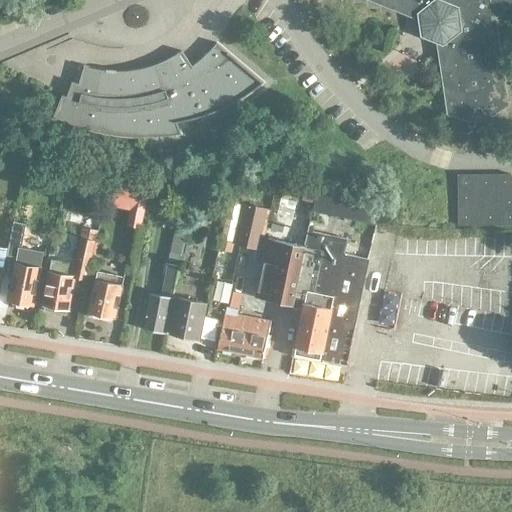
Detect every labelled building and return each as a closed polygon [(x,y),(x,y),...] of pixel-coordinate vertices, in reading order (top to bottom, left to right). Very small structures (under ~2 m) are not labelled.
[(511,0),(378,0),(379,2),(390,1),(391,7),(404,7),(404,12),(417,11),(420,26),(421,34),(430,39),(444,45),(441,57),(446,58),(443,72),(447,73),(445,85),(450,86),(447,99),(451,100),(449,113),(453,114),(468,119),(474,128),(480,125),(485,127),(489,116),(503,106),(506,105),(499,93),(504,90),(498,79),(501,76),(496,66),(499,63),(494,52),(497,50),(492,38),(496,36),(489,24),(501,5),(506,7),(509,0),(511,0)] [(62,95),(53,117),(66,123),(79,127),(91,131),(105,134),(119,136),(133,137),(147,137),(165,136),(180,134),(176,123),(189,120),(201,117),(215,112),(226,107),(239,100),(252,92),(263,82),(217,43),(207,53),(198,61),(192,66),(181,52),(172,58),(159,64),(145,68),(126,71),(111,71),(99,70),(84,66),(79,84),(72,82),(67,97),(62,95)] [(511,176),(511,175),(459,175),(459,225),(511,224),(511,176)] [(97,177),(93,194),(108,197),(111,183),(111,181),(97,177)] [(375,199),(350,194),(306,183),(302,199),(314,202),(311,211),(345,218),(369,224),(375,199)] [(149,191),(134,187),(126,225),(140,228),(149,191)] [(231,255),(234,242),(233,241),(241,204),(230,201),(222,239),(220,238),(217,252),(231,255)] [(257,250),(260,237),(266,210),(246,206),(237,245),(257,250)] [(284,223),(272,220),(270,230),(282,232),(284,223)] [(17,257),(16,263),(8,299),(33,304),(40,268),(44,252),(22,248),(26,224),(14,221),(7,255),(17,257)] [(304,246),(291,307),(303,309),(293,355),(347,366),(366,273),(365,273),(368,259),(344,254),(348,238),(313,231),(314,225),(309,224),(305,246),(304,246)] [(50,272),(44,305),(69,309),(73,290),(75,277),(87,279),(89,268),(90,268),(97,230),(83,228),(77,262),(77,263),(52,259),(50,272)] [(181,255),(185,236),(175,234),(171,253),(169,263),(162,295),(150,292),(143,329),(166,333),(181,255)] [(291,307),(304,246),(268,238),(256,297),(291,305),(291,307)] [(132,275),(132,274),(135,263),(127,262),(124,273),(132,275)] [(122,284),(124,277),(98,271),(97,279),(96,279),(88,313),(91,313),(90,316),(112,321),(113,318),(115,319),(123,285),(122,284)] [(382,291),(381,322),(395,322),(396,292),(382,291)] [(208,302),(176,295),(168,333),(200,340),(208,302)] [(252,332),(256,318),(238,314),(239,309),(227,307),(217,349),(239,353),(244,331),(252,332)] [(244,331),(239,353),(263,358),(271,321),(256,318),(252,332),(244,331)]
